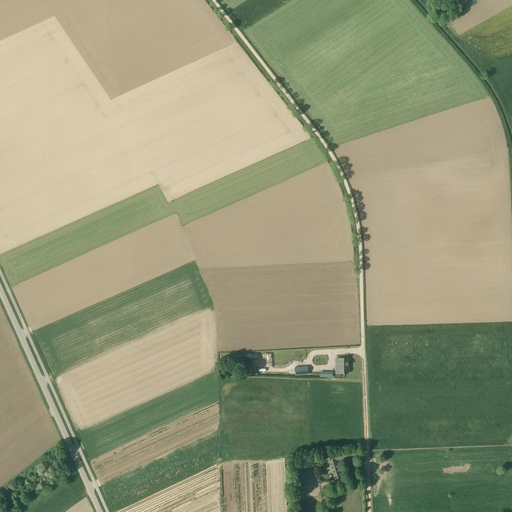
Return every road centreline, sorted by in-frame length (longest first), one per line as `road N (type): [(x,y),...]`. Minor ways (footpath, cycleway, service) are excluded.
road 1 (unclassified): [(369,511),(351,201),(325,147),(211,0)]
road 2 (tertiary): [(99,511),(0,290)]
